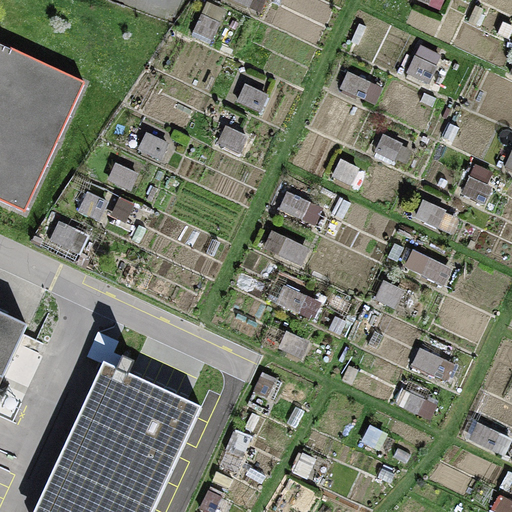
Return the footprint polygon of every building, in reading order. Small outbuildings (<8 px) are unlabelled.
[(227,0),(261,14),(267,0),(227,0)] [(441,12),(445,0),(408,0),(409,0),(441,12)] [(206,2),(191,37),(211,46),(226,11),(206,2)] [(0,200),(25,212),(84,84),(83,82),(0,44),(0,200)] [(429,86),(438,68),(436,67),(442,56),(420,46),(415,57),(414,56),(405,75),(429,86)] [(412,57),(408,55),(397,73),(401,75),(412,57)] [(375,109),(384,90),(347,73),(338,93),(375,109)] [(261,115),(269,97),(244,85),(236,103),(261,115)] [(216,144),(241,155),(249,137),(224,126),(216,144)] [(138,150),(162,162),(170,146),(147,133),(138,150)] [(402,147),(403,145),(383,135),(374,153),(376,154),(374,157),(390,165),(392,161),(395,163),(396,161),(407,166),(413,152),(402,147)] [(497,168),(501,169),(506,156),(501,154),(497,168)] [(351,188),(360,170),(340,160),(331,178),(351,188)] [(107,182),(131,193),(139,174),(115,164),(107,182)] [(460,196),(484,207),(493,188),(488,186),(494,173),(475,165),(460,196)] [(101,223),(110,203),(85,192),(76,212),(101,223)] [(278,210),(315,228),(316,226),(322,229),(327,218),(321,215),(324,210),(287,193),(286,195),(284,194),(278,206),(280,207),(278,210)] [(445,214),(446,212),(422,201),(414,220),(453,237),(461,221),(445,214)] [(81,255),(90,237),(59,223),(50,241),(81,255)] [(302,268),(310,250),(271,232),(262,249),(302,268)] [(404,269),(444,288),(453,270),(412,251),(404,269)] [(405,292),(382,282),(374,300),(396,310),(405,292)] [(314,322),(322,304),(284,287),(276,305),(314,322)] [(22,334),(26,326),(0,313),(0,384),(12,359),(24,364),(35,340),(22,334)] [(301,361),(310,344),(285,332),(277,350),(301,361)] [(458,367),(420,350),(412,367),(451,385),(458,367)] [(32,511),(154,511),(203,407),(103,360),(32,511)] [(283,384),(262,373),(252,393),(274,403),(283,384)] [(396,406),(430,421),(439,402),(407,387),(405,391),(403,391),(402,393),(399,391),(395,400),(398,401),(396,406)] [(504,459),(511,443),(511,440),(477,424),(469,442),(504,459)] [(231,454),(243,459),(252,437),(234,430),(219,466),(225,468),(231,454)] [(290,473),(307,482),(317,463),(300,454),(290,473)] [(491,511),(493,511),(511,511),(511,503),(499,496),(491,511)]
